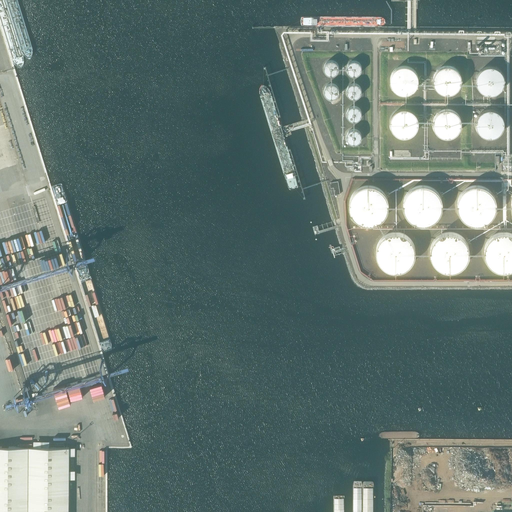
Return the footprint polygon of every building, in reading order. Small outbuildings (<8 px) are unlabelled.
[(338,70),(339,68),(339,67),(338,65),(337,63),(336,62),(334,61),(332,60),(331,60),(329,61),(327,62),(326,62),(325,64),(324,66),(324,68),(324,70),(325,71),(326,73),(327,74),(328,75),(330,75),(332,75),(335,74),(336,73),(338,71),(338,70)] [(361,71),(361,70),(361,67),(361,66),(360,64),(359,63),(358,61),(356,61),(355,61),(353,61),(351,61),(349,62),(348,64),(347,65),(347,66),(346,68),(347,69),(347,71),(348,72),(349,74),(350,74),(351,75),(353,75),(354,76),(356,75),(358,75),(359,74),(360,73),(361,71)] [(458,70),(455,68),(452,66),(449,65),(445,65),(443,66),(440,67),(436,70),(434,74),(433,76),(433,79),(433,82),(435,86),(437,89),(439,91),(443,93),(446,93),(450,93),(452,93),(455,91),(458,89),(460,85),(461,82),(461,79),(461,76),(460,73),(458,70)] [(413,91),(414,90),(416,87),(417,84),(418,80),(418,76),(416,72),(413,69),(410,67),(408,66),(405,66),(402,66),(398,68),(395,69),(393,71),(391,75),(391,77),(390,80),(391,84),(392,87),(394,89),(397,92),(400,93),(403,94),(405,94),(410,93),(413,91)] [(503,86),(504,81),(504,78),(503,75),(502,73),(499,69),(496,67),(493,66),(490,66),(487,66),(485,67),(482,69),(479,71),(477,75),(476,80),(476,83),(477,86),(479,88),(480,91),(482,92),(485,93),(487,94),(490,95),(493,94),(497,93),(499,91),(501,89),(503,86)] [(339,89),(338,88),(337,86),(336,85),(335,84),(332,83),(331,83),(330,83),(327,84),(326,86),(325,87),(324,89),(324,91),(324,92),(325,94),(325,95),(326,96),(328,98),(330,98),(331,98),(333,98),(334,98),(336,97),(338,95),(338,94),(339,92),(339,89)] [(359,96),(361,94),(361,93),(361,91),(361,89),(361,88),(359,86),(358,85),(356,84),(355,83),(353,83),(351,84),(349,85),(348,86),(347,88),(347,89),(346,91),(346,92),(347,94),(348,95),(349,96),(350,97),(351,98),(353,98),(355,98),(356,98),(357,98),(359,96)] [(361,117),(361,115),(361,114),(361,112),(361,110),(360,109),(359,108),(358,107),(356,106),(354,106),(353,106),(352,106),(350,107),(349,108),(348,109),(347,110),(347,112),(346,113),(347,115),(347,116),(348,118),(349,119),(350,120),(351,120),(353,121),(354,121),(355,121),(357,120),(359,119),(360,118),(361,117)] [(418,120),(416,115),(414,113),(412,111),(408,109),(405,108),(402,109),(397,110),(394,112),(392,115),(390,119),(390,122),(390,124),(391,128),(392,130),(394,133),(398,135),(400,136),(403,137),(406,137),(409,136),(411,135),(415,132),(416,130),(417,127),(418,123),(418,120)] [(456,133),(458,131),(460,127),(461,125),(461,121),(460,117),(458,114),(454,111),(451,110),(447,109),(444,109),(441,111),(439,112),(436,114),(435,116),(434,120),(434,122),(434,125),(435,128),(437,131),(439,133),(443,136),(446,136),(449,136),(452,136),(454,135),(456,133)] [(476,119),(476,122),(476,127),(478,130),(480,133),(484,136),(487,137),(489,137),(492,137),(495,136),(497,135),(500,133),(501,131),(503,128),(504,125),(504,123),(503,119),(502,115),(499,113),(497,111),(494,109),(490,109),(488,109),(485,110),(482,111),(480,113),(477,116),(476,119)] [(361,139),(361,137),(361,136),(361,134),(360,132),(359,131),(357,130),(356,129),(355,129),(353,129),(352,129),(350,130),(349,131),(348,132),(347,134),(347,135),(346,136),(347,139),(347,140),(348,141),(350,143),(351,143),(353,144),(355,144),(356,144),(357,143),(359,142),(360,140),(361,139)] [(340,194),(338,181),(330,182),(331,188),(333,187),(335,195),(340,194)] [(365,184),(360,186),(356,189),(352,193),(350,197),(349,202),(349,207),(350,212),(353,216),(356,220),(360,223),(365,224),(370,224),(375,223),(380,221),(384,218),(387,214),(389,209),(389,204),(388,199),(387,194),(383,190),(380,187),(375,185),(370,184),(365,184)] [(419,184),(414,186),(410,189),(406,193),(404,197),(403,202),(403,207),(404,212),(406,216),(410,220),(414,223),(419,224),(424,224),(429,223),(434,221),(438,218),(441,214),(443,209),(443,204),(442,199),(440,194),(437,190),(433,187),(429,185),(424,184),(419,184)] [(472,184),(468,186),(463,189),(460,192),(457,197),(456,202),(456,207),(458,212),(460,216),(464,220),(468,223),(473,224),(478,224),(483,223),(488,221),(491,218),(494,214),(496,209),(497,204),(496,199),(494,194),(491,190),(487,187),(483,185),(477,184),(472,184)] [(392,231),(387,233),(383,236),(379,240),(377,244),(376,249),(376,254),(377,259),(379,263),(383,267),(387,270),(392,271),(397,272),(402,271),(407,268),(411,265),(414,261),(415,256),(416,251),(415,246),(413,241),(410,237),(406,234),(402,232),(397,231),(392,231)] [(445,231),(441,233),(436,237),(433,240),(431,243),(430,247),(430,253),(431,259),(434,264),(439,268),(445,271),(454,271),(460,269),(464,265),(467,263),(468,259),(470,255),(470,252),(470,247),(468,243),(466,239),(463,236),(459,233),(454,231),(449,231),(445,231)] [(499,231),(495,233),(489,237),(487,240),(485,243),(484,248),(483,253),(485,259),(488,264),(492,268),(499,271),(507,271),(511,269),(511,232),(508,231),(503,231),(499,231)] [(0,511),(28,511),(29,447),(0,446),(0,511)] [(68,511),(69,447),(29,447),(28,511),(68,511)]
